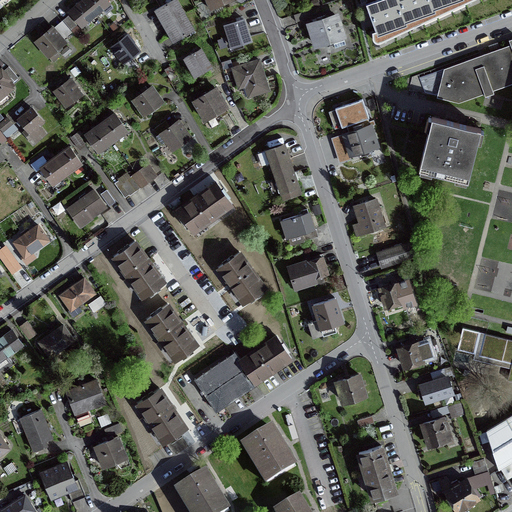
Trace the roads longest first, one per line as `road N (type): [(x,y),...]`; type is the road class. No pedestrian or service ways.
road 1 (residential): [(0,315),(297,106)]
road 2 (residential): [(107,511),(370,336)]
road 3 (residential): [(297,106),(370,336)]
road 4 (residential): [(511,19),(294,97)]
road 5 (residential): [(370,336),(412,465)]
